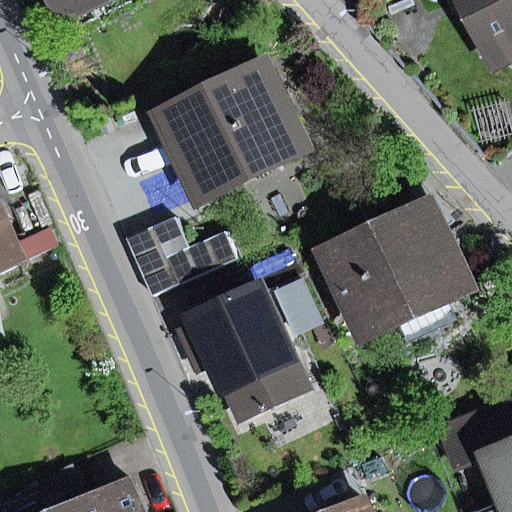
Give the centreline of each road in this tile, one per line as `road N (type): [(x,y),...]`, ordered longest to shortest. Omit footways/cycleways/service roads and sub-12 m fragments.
road 1 (residential): [(211,511),(37,108)]
road 2 (residential): [(511,220),(308,0)]
